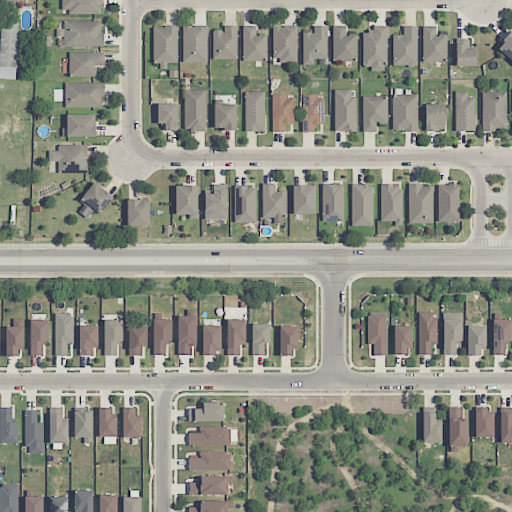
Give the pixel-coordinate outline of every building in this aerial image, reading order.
[(103,14),(103,0),(62,0),(62,13),(103,14)] [(103,22),(64,21),(64,46),(103,47),(103,22)] [(0,39),(0,78),(16,79),(18,24),(0,23),(0,39)] [(213,59),(237,59),(237,25),(224,26),(224,30),(213,30),(213,59)] [(178,27),(154,26),(153,66),(167,66),(167,63),(177,63),(178,27)] [(267,35),(256,35),(256,26),(242,26),(243,61),(267,61),(267,35)] [(297,26),(273,27),(273,62),(297,61),(297,26)] [(327,26),(314,26),(314,32),(303,33),(303,65),(314,65),(313,59),(327,59),(327,26)] [(346,26),(333,26),(332,61),(357,61),(357,35),(346,34),(346,26)] [(386,26),(372,26),(372,32),(363,32),(363,70),(387,69),(386,26)] [(393,35),(392,66),(417,66),(417,26),(404,26),(404,35),(393,35)] [(446,35),(436,35),(436,26),(422,27),(423,62),(447,61),(446,35)] [(207,62),(207,27),(183,27),(183,62),(207,62)] [(511,61),(511,31),(497,47),(511,61)] [(456,66),(476,65),(476,49),(470,49),(469,39),(455,39),(456,66)] [(70,77),(96,77),(96,66),(104,66),(104,53),(70,52),(70,77)] [(103,83),(65,83),(65,107),(103,107),(103,83)] [(355,90),(335,89),(334,132),(354,132),(355,90)] [(205,90),(184,90),(185,131),(206,131),(205,90)] [(475,97),(467,97),(467,91),(455,92),(455,131),(475,131),(475,97)] [(265,92),(245,92),(245,131),(265,132),(265,92)] [(506,92),(482,92),(482,131),(506,131),(506,92)] [(272,132),(285,132),(285,124),(294,124),(293,95),(271,96),(272,132)] [(301,96),(302,132),(314,132),(314,124),(324,124),(324,95),(301,96)] [(392,95),(393,131),(418,131),(417,95),(392,95)] [(387,96),(363,97),(363,132),(377,132),(377,124),(387,124),(387,96)] [(177,103),(157,103),(158,123),(164,123),(164,130),(177,130),(177,103)] [(236,104),(214,104),(214,130),(236,130),(236,104)] [(425,131),(445,131),(445,104),(426,104),(425,131)] [(95,114),(64,115),(65,137),(95,137),(95,114)] [(58,174),(88,173),(87,144),(58,145),(58,151),(48,151),(48,162),(58,162),(58,174)] [(75,210),(87,218),(93,210),(100,215),(114,196),(95,183),(75,210)] [(275,184),(262,184),(262,218),(287,217),(286,191),(275,192),(275,184)] [(322,184),(322,221),(343,222),(344,184),(322,184)] [(459,222),(459,184),(438,184),(438,222),(459,222)] [(198,214),(197,185),(175,186),(176,215),(198,214)] [(205,219),(227,219),(226,185),(213,185),(213,195),(205,195),(205,219)] [(315,186),(293,185),(293,214),(314,215),(315,186)] [(352,226),(373,226),(372,185),(351,185),(352,226)] [(402,226),(402,185),(381,185),(380,222),(395,222),(395,226),(402,226)] [(409,224),(433,223),(433,185),(408,185),(409,224)] [(255,222),(256,187),(235,187),(234,222),(255,222)] [(149,201),(127,201),(127,227),(149,227),(149,201)] [(418,355),(431,355),(431,344),(436,345),(436,313),(419,312),(418,355)] [(386,313),(367,313),(368,344),(374,344),(374,355),(386,355),(386,313)] [(456,355),(456,341),(462,341),(462,314),(443,313),(442,355),(456,355)] [(55,356),(67,356),(67,345),(73,345),(73,314),(55,314),(55,356)] [(196,316),(178,316),(177,355),(190,356),(190,346),(196,346),(196,316)] [(24,347),(23,319),(13,319),(13,327),(6,327),(6,356),(19,356),(19,347),(24,347)] [(172,319),(154,319),(153,355),(166,355),(166,341),(171,341),(172,319)] [(246,320),(227,319),(227,356),(239,356),(239,345),(245,345),(246,320)] [(505,355),(505,340),(511,341),(511,320),(493,319),(492,355),(505,355)] [(31,356),(43,356),(43,341),(49,341),(48,320),(30,320),(31,356)] [(104,356),(117,355),(117,341),(122,341),(122,320),(104,320),(104,356)] [(269,324),(251,324),(251,356),(264,356),(264,343),(269,343),(269,324)] [(220,325),(201,326),(202,354),(221,354),(220,325)] [(484,326),(468,325),(467,356),(484,356),(484,326)] [(98,347),(98,326),(79,326),(79,356),(92,356),(92,348),(98,347)] [(141,355),(141,347),(147,347),(147,326),(128,326),(129,356),(141,355)] [(297,326),(279,326),(280,356),(292,356),(292,345),(297,345),(297,326)] [(411,326),(394,326),(394,353),(412,353),(411,326)] [(189,408),(188,421),(224,422),(224,403),(202,402),(202,409),(189,408)] [(467,418),(461,418),(461,407),(449,407),(449,446),(467,446),(467,418)] [(68,443),(68,422),(62,422),(61,408),(49,408),(50,443),(68,443)] [(117,437),(116,417),(111,417),(111,408),(98,408),(99,437),(117,437)] [(122,437),(141,438),(141,417),(134,417),(134,408),(123,408),(122,437)] [(42,423),(37,423),(37,410),(25,411),(26,454),(43,453),(42,423)] [(93,437),(92,410),(74,411),(75,438),(93,437)] [(494,411),(475,411),(474,437),(493,437),(494,411)] [(0,443),(17,443),(17,414),(0,413),(0,443)] [(435,413),(423,413),(422,442),(441,443),(442,421),(435,421),(435,413)] [(500,443),(511,442),(511,413),(500,413),(500,443)] [(230,469),(229,452),(199,452),(199,458),(188,458),(189,470),(230,469)] [(227,495),(227,477),(197,476),(197,483),(189,482),(189,495),(227,495)] [(18,511),(18,484),(0,484),(0,511),(18,511)] [(93,511),(93,490),(74,491),(74,511),(93,511)] [(116,511),(117,495),(99,495),(98,511),(116,511)] [(42,511),(43,497),(25,496),(24,511),(42,511)] [(51,511),(68,511),(68,497),(51,497),(51,511)] [(140,511),(140,497),(122,497),(122,511),(140,511)] [(227,511),(227,509),(233,509),(233,501),(197,501),(197,507),(188,507),(188,511),(227,511)]
